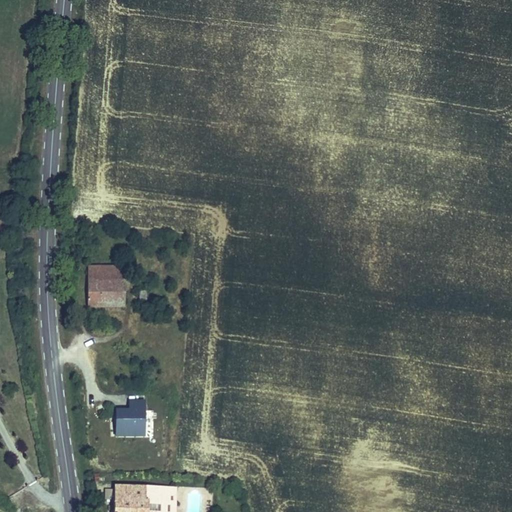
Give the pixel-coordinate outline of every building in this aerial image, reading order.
[(86,266),(85,278),(119,279),(119,266),(86,266)] [(86,304),(119,304),(119,279),(85,278),(86,304)] [(128,409),(112,408),(112,424),(126,425),(128,409)] [(113,511),(149,511),(147,508),(150,505),(153,507),(157,502),(158,488),(114,486),(113,511)] [(168,490),(158,488),(157,502),(153,507),(150,505),(147,508),(149,511),(174,511),(175,505),(167,504),(168,490)] [(167,504),(175,505),(175,501),(178,501),(179,496),(176,496),(176,489),(168,490),(167,504)]
